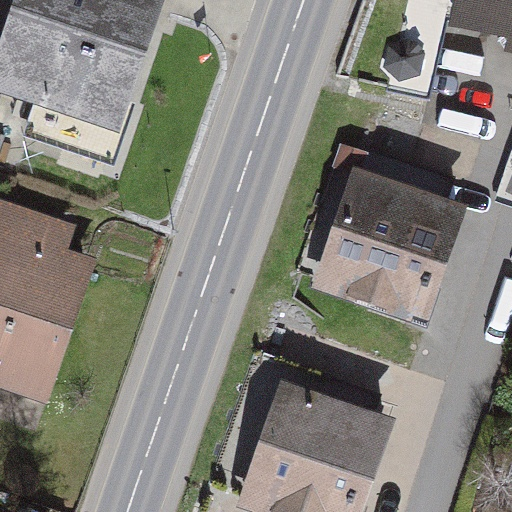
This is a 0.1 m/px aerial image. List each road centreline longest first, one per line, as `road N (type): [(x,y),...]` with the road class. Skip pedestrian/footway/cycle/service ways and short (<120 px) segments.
road 1 (secondary): [(127,511),(303,0)]
road 2 (residential): [(430,511),(511,250)]
